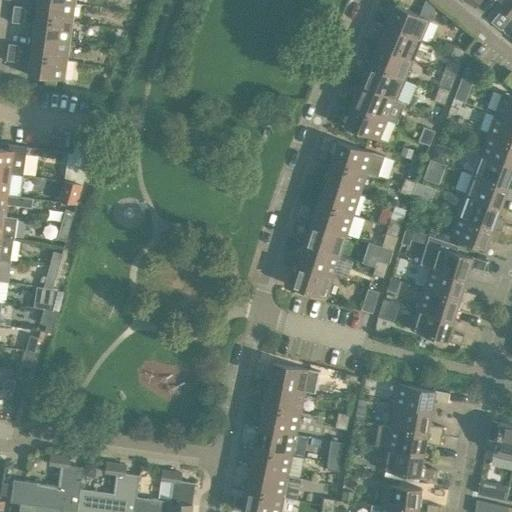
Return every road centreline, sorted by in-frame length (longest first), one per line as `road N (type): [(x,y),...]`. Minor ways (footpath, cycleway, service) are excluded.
road 1 (residential): [(257,314),(314,134),(371,0)]
road 2 (residential): [(212,511),(257,314)]
road 3 (residential): [(490,376),(464,511)]
